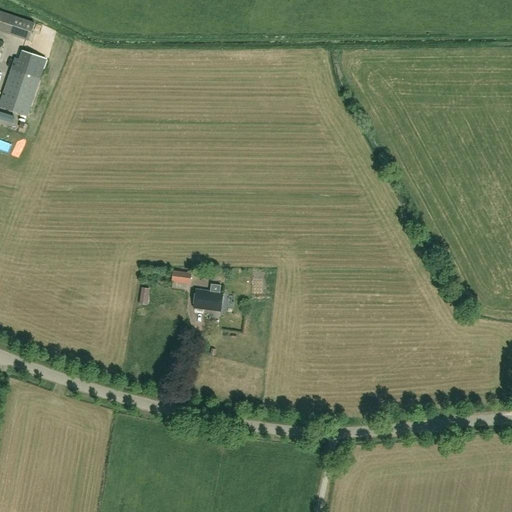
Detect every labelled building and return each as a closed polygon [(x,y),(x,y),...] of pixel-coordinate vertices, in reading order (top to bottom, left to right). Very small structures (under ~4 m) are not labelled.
[(33,23),(3,14),(0,12),(0,30),(28,40),(33,23)] [(0,106),(28,115),(40,77),(47,59),(18,49),(12,68),(0,103),(0,106)] [(190,283),(191,273),(173,271),(172,281),(190,283)] [(138,288),(136,304),(146,305),(148,289),(138,288)] [(223,293),(211,291),(196,289),(194,308),(220,311),(223,293)]
